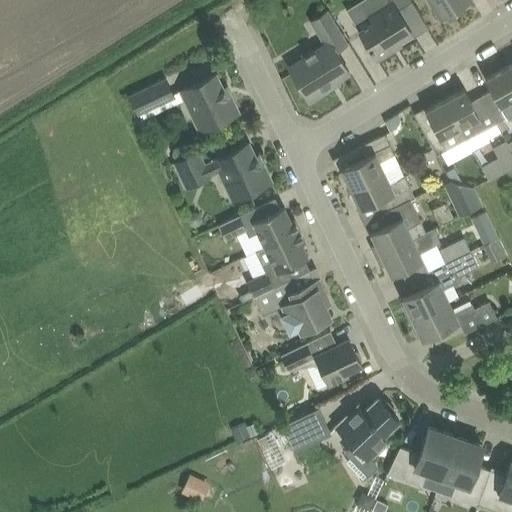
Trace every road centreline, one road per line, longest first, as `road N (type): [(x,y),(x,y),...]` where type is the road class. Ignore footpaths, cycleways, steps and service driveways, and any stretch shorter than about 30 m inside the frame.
road 1 (residential): [(411,377),(301,147)]
road 2 (residential): [(301,147),(511,19)]
road 3 (residential): [(301,147),(229,10)]
